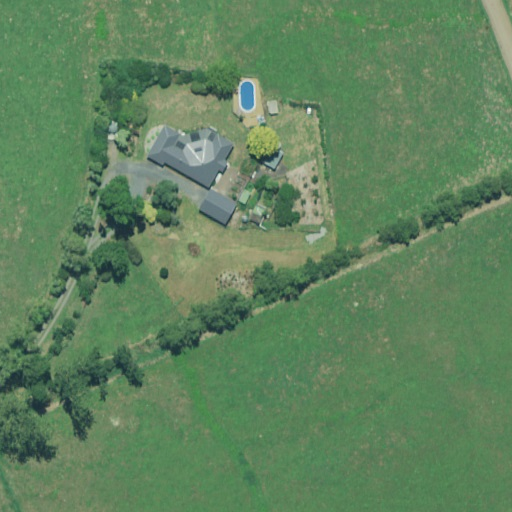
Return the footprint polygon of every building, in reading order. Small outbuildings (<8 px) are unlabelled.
[(279,114),(277,102),(267,103),(269,116),(279,114)] [(321,151),(319,110),(285,111),(286,153),(321,151)] [(233,144),(206,130),(180,136),(165,163),(209,188),(233,144)] [(284,155),(271,148),(263,164),(276,171),(284,155)] [(237,205),(198,184),(188,203),(227,223),(237,205)] [(252,193),(245,190),(239,202),(246,205),(252,193)] [(267,210),(256,205),(249,221),(260,226),(267,210)]
